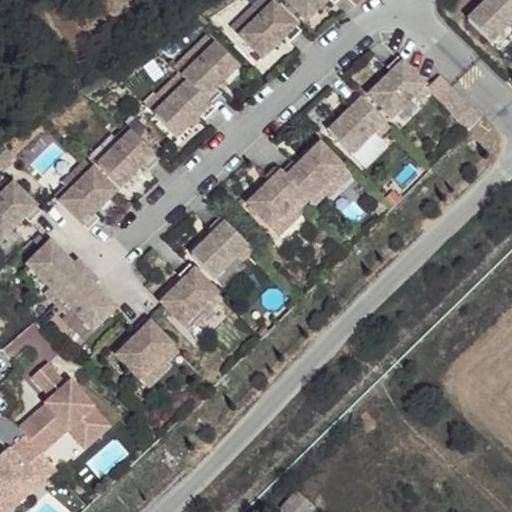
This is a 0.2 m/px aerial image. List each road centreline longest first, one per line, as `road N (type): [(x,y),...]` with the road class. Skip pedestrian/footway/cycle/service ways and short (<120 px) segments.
road 1 (unclassified): [(154,511),(511,160)]
road 2 (residential): [(109,260),(396,5)]
road 3 (residential): [(396,5),(511,116)]
